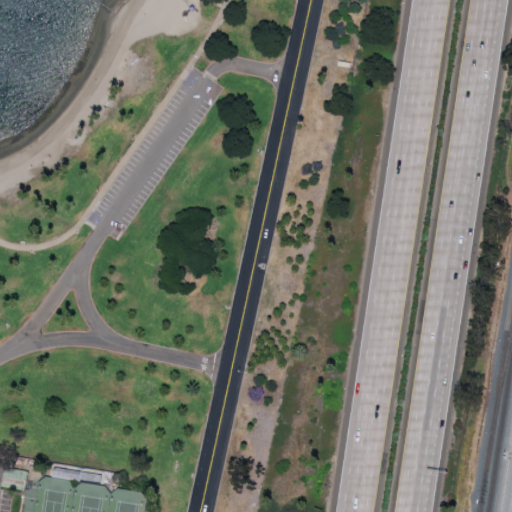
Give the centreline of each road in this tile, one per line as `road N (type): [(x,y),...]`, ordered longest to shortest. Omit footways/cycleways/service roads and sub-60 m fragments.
road 1 (tertiary): [(199,511),(309,0)]
road 2 (motorway): [(425,0),(350,511)]
road 3 (motorway): [(413,511),(487,0)]
